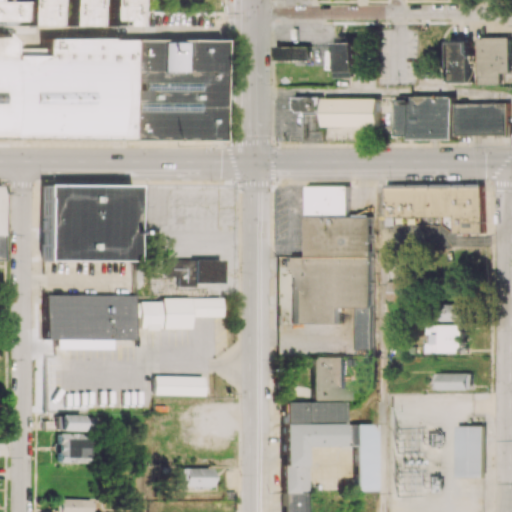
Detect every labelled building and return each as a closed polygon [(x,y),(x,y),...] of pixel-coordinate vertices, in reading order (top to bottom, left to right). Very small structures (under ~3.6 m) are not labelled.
[(17,0),(17,25),(46,25),(46,0),(17,0)] [(88,25),(88,0),(59,0),(59,25),(88,25)] [(98,0),(98,26),(126,26),(126,0),(98,0)] [(0,21),(9,22),(9,1),(0,1),(0,21)] [(0,138),(220,141),(221,40),(41,39),(41,54),(12,54),(12,34),(0,33),(0,138)] [(479,37),(479,83),(503,84),(503,72),(511,72),(511,37),(479,37)] [(472,41),(452,42),(452,82),(473,82),(472,41)] [(357,42),(339,42),(338,76),(357,77),(357,42)] [(310,45),(276,46),(276,59),(310,59),(310,45)] [(397,95),(397,137),(510,137),(510,102),(456,102),(456,95),(397,95)] [(321,96),(295,97),(295,113),(322,112),(321,96)] [(380,98),(325,98),(325,126),(380,126),(380,98)] [(132,184),(43,184),(42,260),(131,261),(132,184)] [(309,186),(308,256),(292,256),(291,323),(342,324),(342,308),(357,308),(357,348),(372,348),(373,216),(347,216),(347,187),(309,186)] [(387,186),(387,215),(454,215),(454,232),(484,232),(484,186),(387,186)] [(220,259),(163,260),(163,277),(176,277),(177,285),(221,284),(220,259)] [(388,281),(388,301),(407,301),(406,281),(388,281)] [(43,294),(42,338),(131,340),(132,295),(43,294)] [(219,298),(136,299),(137,328),(158,328),(187,328),(187,316),(220,315),(219,298)] [(442,318),(466,319),(466,304),(443,303),(442,318)] [(432,333),(432,343),(426,343),(425,351),(468,352),(469,324),(442,323),(442,333),(432,333)] [(281,402),(281,457),(281,511),(304,511),(304,457),(304,446),(340,446),(340,445),(351,445),(351,491),(369,491),(369,424),(344,424),(344,356),(310,356),(310,402),(281,402)] [(435,373),(434,388),(472,389),(472,374),(435,373)] [(201,376),(151,375),(150,393),(201,394),(201,376)] [(44,430),(85,430),(85,415),(44,414),(44,430)] [(458,425),(484,426),(483,476),(458,476),(458,425)] [(55,462),(84,463),(85,434),(55,433),(55,462)] [(207,487),(207,467),(173,467),(173,487),(207,487)] [(90,511),(91,498),(55,498),(54,511),(90,511)]
